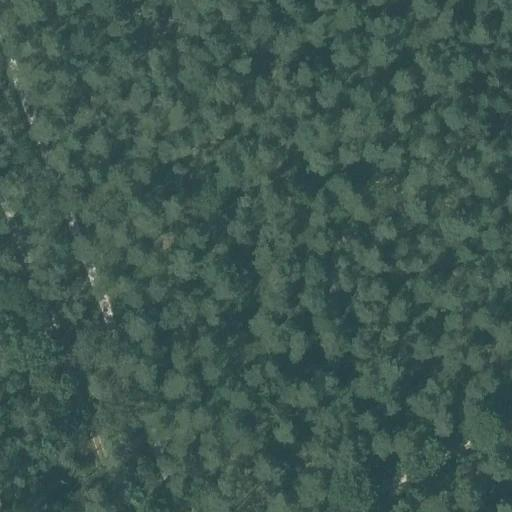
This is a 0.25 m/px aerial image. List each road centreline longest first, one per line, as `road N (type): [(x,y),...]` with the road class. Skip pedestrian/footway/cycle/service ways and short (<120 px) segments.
road 1 (track): [(0,35),(180,511)]
road 2 (track): [(123,511),(0,192)]
road 3 (track): [(511,424),(329,511)]
